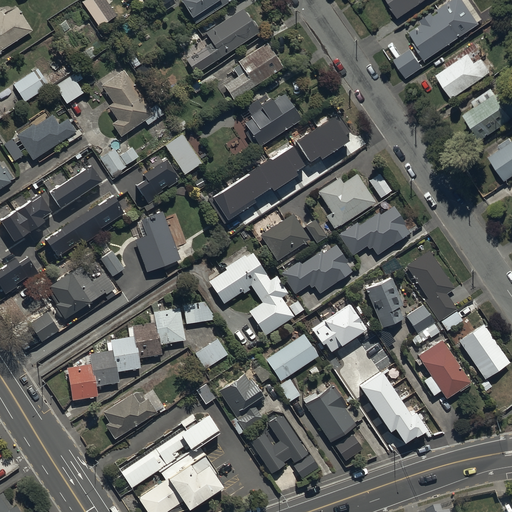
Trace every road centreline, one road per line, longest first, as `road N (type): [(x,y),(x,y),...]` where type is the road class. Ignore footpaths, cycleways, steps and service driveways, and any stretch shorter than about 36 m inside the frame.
road 1 (residential): [(511,297),(309,0)]
road 2 (secondary): [(313,511),(503,453)]
road 3 (primary): [(0,373),(90,511)]
